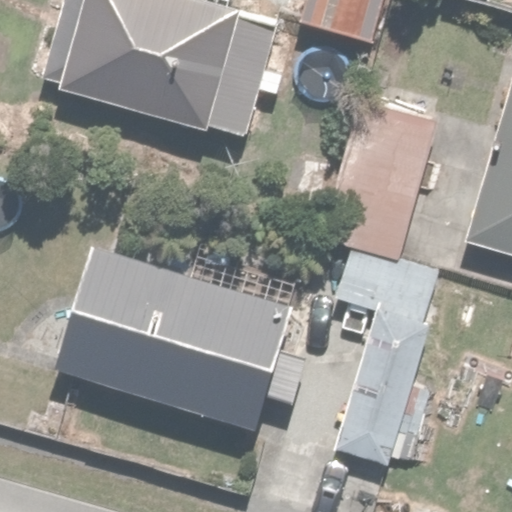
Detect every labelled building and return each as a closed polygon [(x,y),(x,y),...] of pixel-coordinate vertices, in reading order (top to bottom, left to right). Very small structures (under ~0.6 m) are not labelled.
[(269,0),(53,0),(36,74),(244,124),(273,1),(269,0)] [(297,0),(295,9),(372,31),(380,0),(297,0)] [(511,52),(466,228),(511,240),(511,52)] [(396,249),(440,107),(352,80),(309,223),(396,249)] [(295,283),(83,227),(50,352),(262,408),(295,283)] [(388,454),(431,310),(375,293),(332,437),(388,454)]
